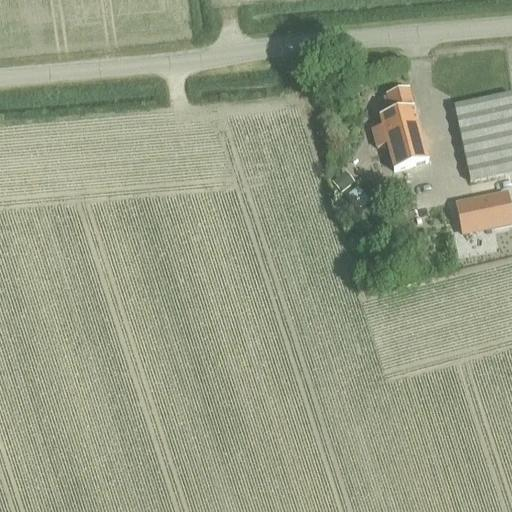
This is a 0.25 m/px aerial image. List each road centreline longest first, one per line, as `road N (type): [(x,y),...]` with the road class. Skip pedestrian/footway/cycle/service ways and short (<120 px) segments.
road 1 (unclassified): [(0,79),(511,24)]
road 2 (unknown): [(428,32),(441,180)]
